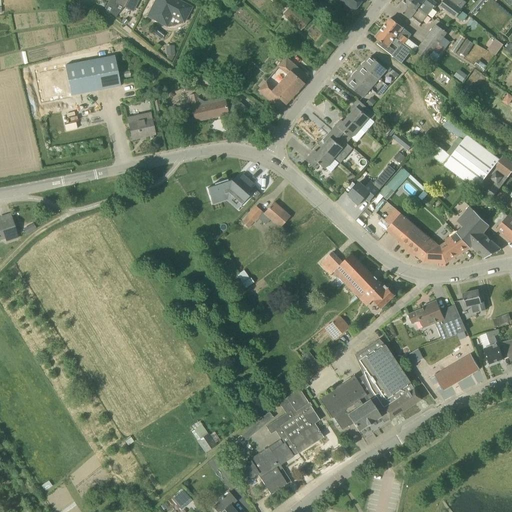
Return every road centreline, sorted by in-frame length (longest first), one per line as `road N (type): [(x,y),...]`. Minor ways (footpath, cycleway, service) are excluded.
road 1 (tertiary): [(511,264),(456,276),(398,268),(269,159)]
road 2 (tertiary): [(0,193),(211,150),(269,159)]
road 3 (unclassified): [(296,511),(381,450),(511,384)]
road 4 (track): [(87,0),(148,55),(245,99),(279,137)]
road 5 (track): [(326,362),(147,511)]
road 6 (unclassified): [(269,159),(295,108),(382,0)]
